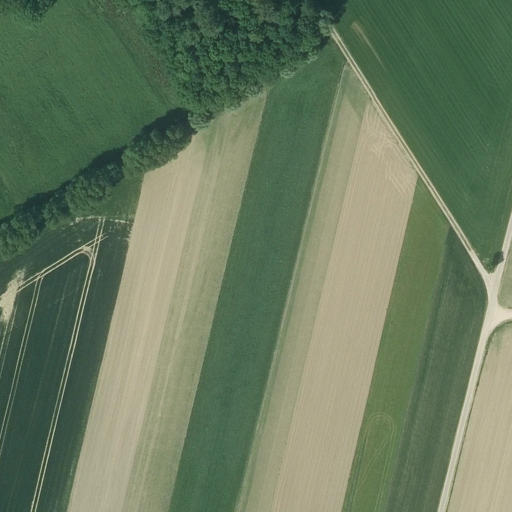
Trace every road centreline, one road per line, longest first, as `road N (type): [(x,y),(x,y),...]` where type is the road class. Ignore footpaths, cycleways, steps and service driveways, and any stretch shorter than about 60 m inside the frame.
road 1 (track): [(328,29),(0,231)]
road 2 (track): [(310,0),(497,288)]
road 3 (unclassified): [(492,315),(442,511)]
